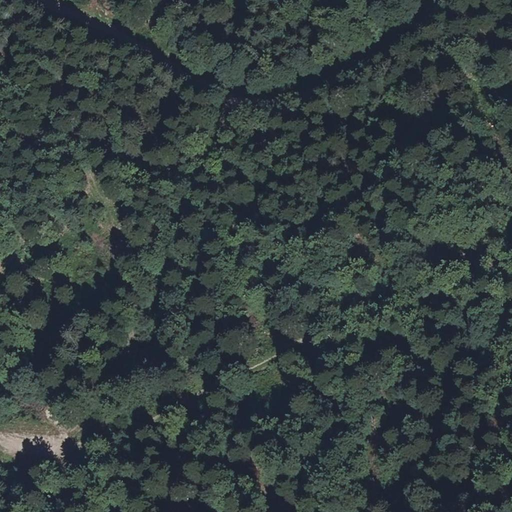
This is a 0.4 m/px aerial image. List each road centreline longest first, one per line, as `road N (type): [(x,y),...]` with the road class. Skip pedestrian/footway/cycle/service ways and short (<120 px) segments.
road 1 (track): [(0,436),(49,445),(132,429),(444,259),(511,238)]
road 2 (track): [(33,0),(143,48),(208,89),(263,99),(370,59),(456,0)]
